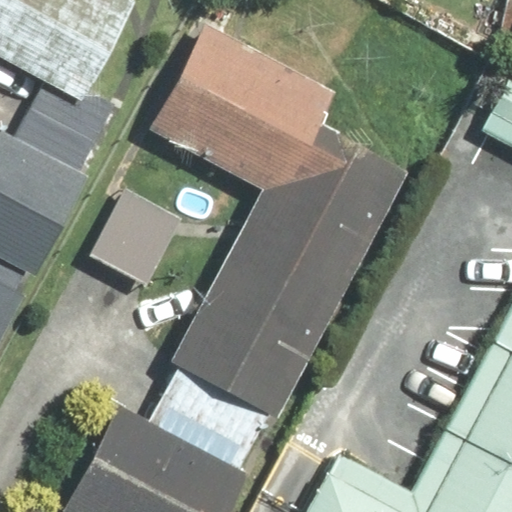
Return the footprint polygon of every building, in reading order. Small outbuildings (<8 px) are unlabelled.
[(0,0),(0,56),(46,80),(83,99),(91,83),(133,0),(0,0)] [(247,511),(443,139),(209,16),(151,126),(268,187),(150,412),(130,401),(72,510),(75,511),(247,511)] [(18,135),(86,170),(122,100),(91,83),(83,99),(46,80),(18,135)] [(0,126),(0,252),(30,268),(46,276),(97,176),(86,170),(18,135),(0,126)] [(0,367),(38,293),(21,285),(30,268),(0,252),(0,367)] [(327,440),(290,511),(508,511),(511,506),(511,254),(399,476),(327,440)]
